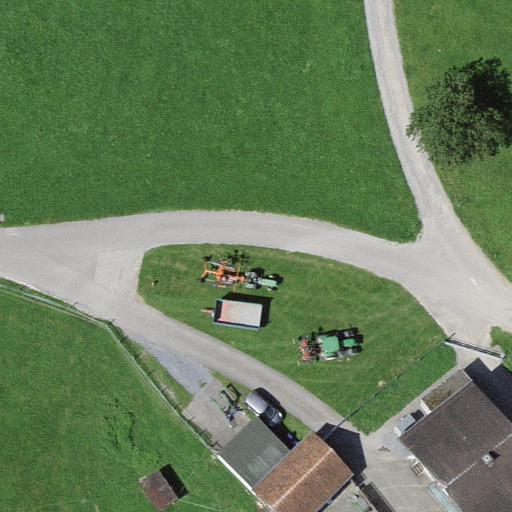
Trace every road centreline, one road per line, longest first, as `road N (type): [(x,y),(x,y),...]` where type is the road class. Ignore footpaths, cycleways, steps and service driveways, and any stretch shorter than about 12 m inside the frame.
road 1 (residential): [(0,251),(165,230),(348,248),(459,276)]
road 2 (track): [(377,0),(409,146),(459,276),(511,313)]
